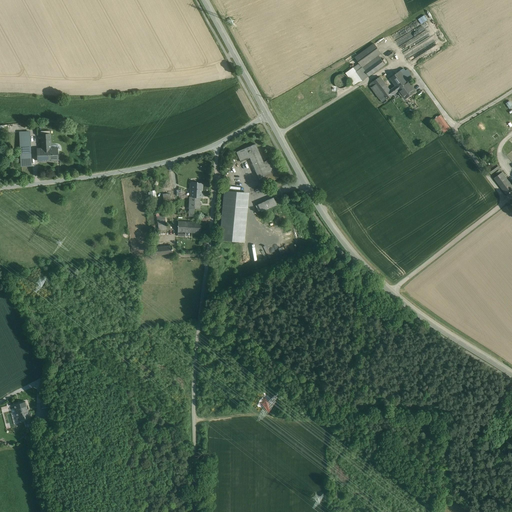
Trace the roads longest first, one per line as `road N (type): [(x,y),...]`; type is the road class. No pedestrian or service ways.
road 1 (track): [(218,145),(193,383),(194,511)]
road 2 (unclassified): [(390,294),(505,201),(455,127),(511,91)]
road 3 (residential): [(0,189),(155,165),(218,145),(268,114)]
road 4 (tertiary): [(390,294),(321,211),(268,114)]
road 5 (tertiary): [(511,377),(390,294)]
road 6 (tertiary): [(268,114),(205,0)]
